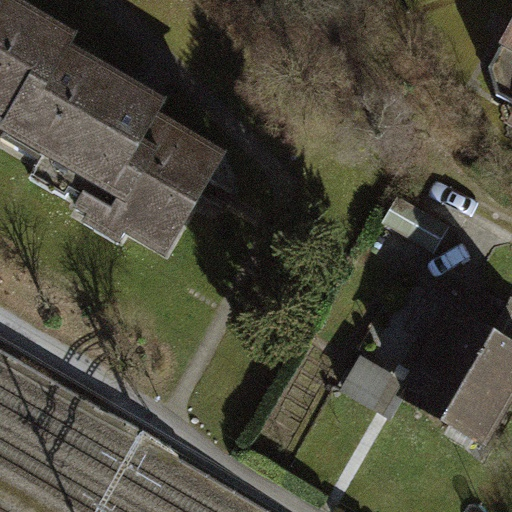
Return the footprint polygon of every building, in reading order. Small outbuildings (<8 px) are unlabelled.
[(82,41),(10,0),(0,0),(0,127),(24,142),(66,69),(82,41)] [(511,55),(492,89),(511,100),(511,55)] [(236,167),(66,69),(24,142),(8,171),(177,269),(236,167)] [(449,227),(398,198),(383,224),(434,253),(449,227)] [(511,300),(490,337),(511,348),(511,300)] [(511,385),(511,353),(444,314),(392,403),(474,451),(511,385)]
